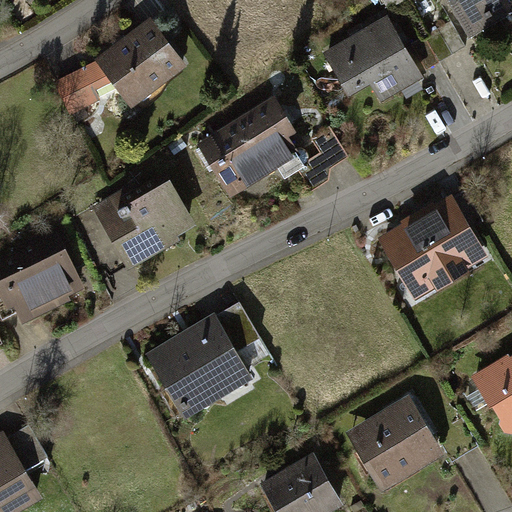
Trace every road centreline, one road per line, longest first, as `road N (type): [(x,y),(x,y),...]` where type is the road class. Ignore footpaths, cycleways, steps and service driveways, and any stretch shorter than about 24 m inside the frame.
road 1 (residential): [(511,113),(0,389)]
road 2 (residential): [(106,0),(0,65)]
